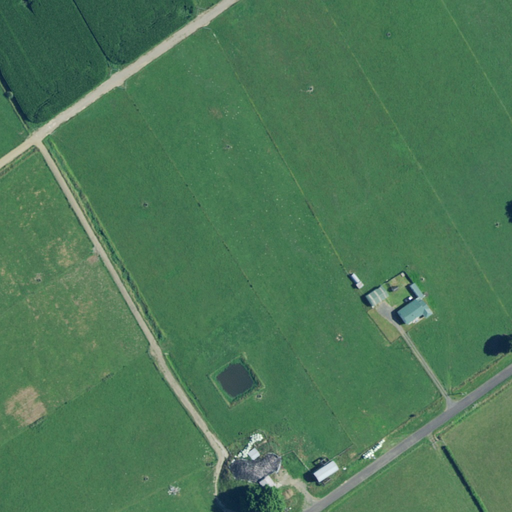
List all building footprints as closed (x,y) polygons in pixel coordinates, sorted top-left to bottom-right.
[(351,276),(357,283),(355,284),(358,289),(363,285),(360,282),(354,274),(351,276)] [(420,299),(423,296),(414,283),(410,286),(418,297),(397,311),(406,325),(421,314),(424,318),(430,314),(420,299)] [(387,296),(380,286),(366,296),(373,306),(387,296)] [(308,449),(300,436),(283,448),(291,460),(308,449)] [(260,455),(255,448),(247,453),(253,460),(260,455)] [(320,480),(322,484),(331,478),(328,474),(336,469),(330,461),(311,473),(317,482),(320,480)] [(267,475),(229,467),(234,477),(258,483),(265,491),(273,484),(267,475)] [(291,472),(286,467),(282,470),(287,475),(291,472)]
